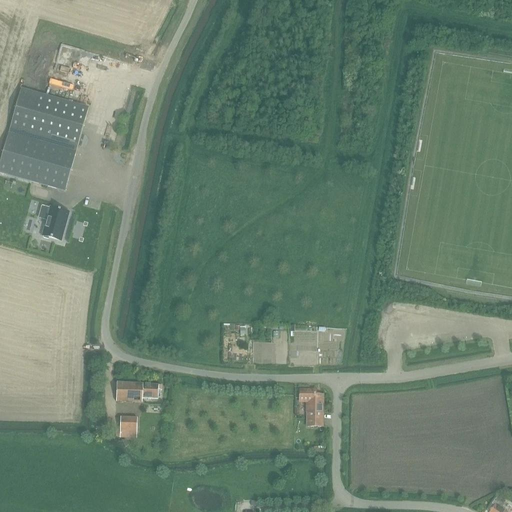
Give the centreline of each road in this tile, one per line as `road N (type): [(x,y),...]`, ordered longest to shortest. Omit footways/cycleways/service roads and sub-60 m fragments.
road 1 (unclassified): [(338,379),(200,373),(127,358),(107,344),(105,315),(155,90),(194,0)]
road 2 (track): [(340,0),(328,153),(193,123),(248,0)]
road 3 (unclassified): [(455,511),(343,501),(334,472),(338,379)]
road 4 (unclassified): [(338,379),(511,359)]
